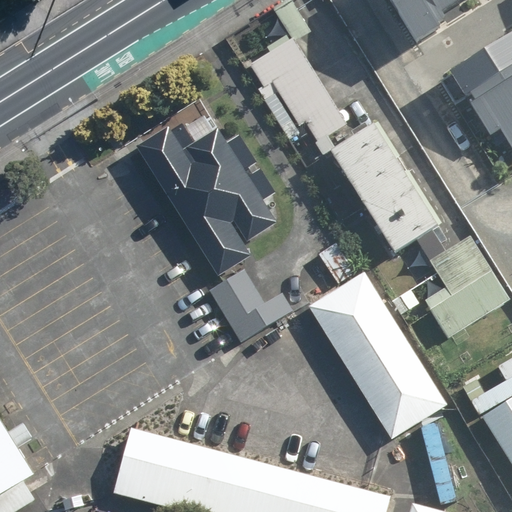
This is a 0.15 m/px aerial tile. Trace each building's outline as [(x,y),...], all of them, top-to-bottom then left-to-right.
[(312,34),(291,0),(289,0),(275,9),(291,34),(250,59),(268,87),(275,83),(301,126),(307,123),(319,143),(351,124),(300,41),(312,34)] [(380,0),(400,29),(442,0),(380,0)] [(511,53),(461,85),(507,157),(511,154),(511,53)] [(444,224),(380,122),(335,150),(398,252),(444,224)] [(172,126),(140,146),(222,277),(256,256),(248,244),(281,223),(223,130),(188,151),(172,126)] [(415,317),(438,353),(507,308),(461,237),(417,265),(440,301),(415,317)] [(268,302),(249,268),(212,289),(243,343),(296,312),(285,293),(268,302)] [(364,271),(308,305),(392,441),(448,406),(364,271)] [(511,377),(485,394),(511,437),(511,377)] [(0,511),(15,511),(39,498),(28,481),(38,474),(21,446),(36,437),(27,422),(11,432),(0,413),(0,511)] [(443,421),(423,426),(442,505),(462,500),(443,421)] [(391,511),(397,493),(138,428),(120,494),(189,511),(391,511)]
